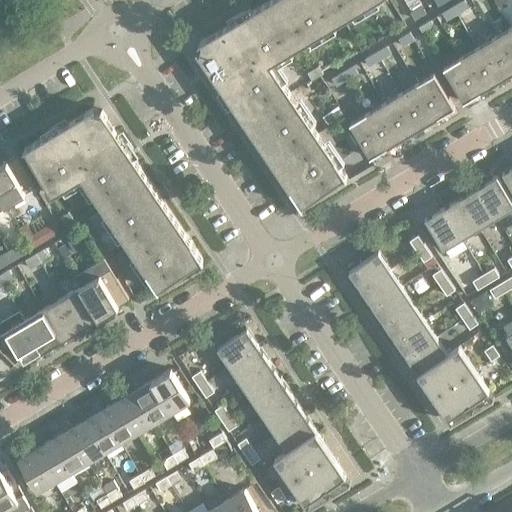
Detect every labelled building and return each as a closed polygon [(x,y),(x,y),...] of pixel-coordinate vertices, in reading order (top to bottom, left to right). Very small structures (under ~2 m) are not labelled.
[(300,45),(273,0),(268,0),(228,23),(248,57),(271,62),(300,45)] [(343,19),(331,0),(273,0),(300,45),(343,19)] [(331,0),(343,19),(375,0),(331,0)] [(469,6),(465,0),(461,0),(453,5),(458,12),(469,6)] [(422,4),(410,10),(415,18),(426,12),(422,4)] [(458,12),(453,5),(442,11),(447,19),(458,12)] [(435,26),(430,18),(419,25),(424,32),(435,26)] [(248,57),(228,23),(199,41),(200,42),(201,41),(202,42),(200,51),(199,52),(199,51),(198,51),(216,79),(248,57)] [(511,28),(510,26),(494,36),(511,66),(511,28)] [(410,31),(399,37),(403,45),(414,38),(410,31)] [(511,72),(511,66),(494,36),(477,46),(498,81),(511,72)] [(387,44),(376,51),(380,58),(391,52),(387,44)] [(498,81),(477,46),(461,56),(481,90),(498,81)] [(369,65),(380,58),(376,51),(365,57),(369,65)] [(481,90),(461,56),(443,66),(464,101),(481,90)] [(271,62),(248,57),(216,79),(244,120),(290,90),(271,62)] [(354,64),(343,70),(347,78),(358,71),(354,64)] [(312,79),(323,72),(319,65),(308,71),(312,79)] [(336,84),(347,78),(343,70),(332,77),(336,84)] [(434,72),(417,82),(437,117),(455,106),(434,72)] [(437,117),(417,82),(400,92),(421,126),(437,117)] [(318,131),(290,90),(244,120),(273,162),(318,131)] [(421,126),(400,92),(383,102),(404,136),(421,126)] [(404,136),(383,102),(367,111),(388,146),(404,136)] [(92,107),(69,121),(87,152),(118,132),(102,109),(101,110),(102,111),(101,111),(93,110),(92,108),(93,108),(92,107)] [(388,146),(367,111),(350,121),(370,156),(388,146)] [(87,152),(69,121),(24,147),(52,194),(82,176),(87,152)] [(347,174),(318,131),(273,162),(302,205),(347,174)] [(146,173),(118,132),(87,152),(82,176),(101,204),(146,173)] [(37,186),(18,154),(0,164),(0,192),(6,203),(37,186)] [(511,165),(502,171),(511,187),(511,165)] [(174,215),(146,173),(101,204),(129,246),(174,215)] [(511,199),(497,174),(479,185),(497,216),(511,207),(511,199)] [(497,216),(479,185),(461,195),(479,226),(497,216)] [(479,226),(461,195),(444,206),(462,237),(479,226)] [(462,237),(444,206),(425,217),(443,248),(462,237)] [(69,211),(61,215),(68,226),(75,222),(69,211)] [(203,257),(174,215),(129,246),(158,288),(203,257)] [(56,219),(45,225),(51,236),(62,229),(56,219)] [(425,244),(418,234),(410,239),(417,250),(425,244)] [(66,242),(58,246),(64,257),(72,252),(66,242)] [(19,244),(9,250),(14,258),(24,252),(19,244)] [(432,255),(425,244),(417,250),(424,260),(432,255)] [(51,255),(46,246),(36,252),(41,261),(51,255)] [(14,258),(9,250),(0,254),(0,258),(4,264),(14,258)] [(349,270),(361,288),(391,267),(379,250),(349,270)] [(41,261),(36,252),(26,258),(31,267),(41,261)] [(129,299),(111,267),(104,257),(74,275),(80,285),(99,317),(129,299)] [(494,266),(483,273),(488,282),(499,275),(494,266)] [(402,284),(391,267),(361,288),(372,305),(402,284)] [(448,278),(441,267),(433,273),(440,284),(448,278)] [(14,277),(9,268),(0,273),(0,276),(4,283),(14,277)] [(488,282),(483,273),(472,279),(477,288),(488,282)] [(511,286),(511,275),(501,281),(506,290),(511,286)] [(455,288),(448,278),(440,284),(447,294),(455,288)] [(506,290),(501,281),(490,288),(495,297),(506,290)] [(414,301),(402,284),(372,305),(384,321),(414,301)] [(99,317),(80,285),(62,296),(81,328),(99,317)] [(81,328),(62,296),(43,307),(62,339),(81,328)] [(425,318),(414,301),(384,321),(395,338),(425,318)] [(471,312),(464,301),(455,307),(463,317),(471,312)] [(62,339),(43,307),(25,318),(44,350),(62,339)] [(478,322),(471,312),(463,317),(470,328),(478,322)] [(44,350),(25,318),(6,329),(25,361),(44,350)] [(437,335),(425,318),(395,338),(407,355),(437,335)] [(217,347),(229,365),(259,344),(247,327),(217,347)] [(25,361),(6,329),(0,332),(0,361),(6,372),(25,361)] [(448,351),(437,335),(407,355),(418,371),(448,351)] [(459,343),(448,351),(418,371),(448,416),(490,388),(459,343)] [(271,361),(259,344),(229,365),(241,381),(271,361)] [(500,354),(493,344),(484,349),(492,360),(500,354)] [(282,378),(271,361),(241,381),(252,398),(282,378)] [(171,367),(152,379),(171,411),(190,399),(171,367)] [(200,369),(192,375),(199,385),(207,380),(200,369)] [(294,395),(282,378),(252,398),(264,415),(294,395)] [(171,411),(152,379),(135,389),(154,421),(171,411)] [(214,390),(207,380),(199,385),(206,396),(214,390)] [(154,421),(135,389),(119,398),(138,430),(154,421)] [(305,412),(294,395),(264,415),(275,432),(305,412)] [(138,430),(119,398),(102,408),(121,440),(138,430)] [(223,403),(215,408),(222,419),(230,413),(223,403)] [(121,440),(102,408),(86,418),(105,450),(121,440)] [(316,428),(305,412),(275,432),(286,448),(316,428)] [(237,424),(230,413),(222,419),(229,429),(237,424)] [(105,450),(86,418),(69,428),(88,460),(105,450)] [(88,460),(69,428),(53,438),(71,470),(88,460)] [(346,473),(316,428),(286,448),(274,456),(305,501),(346,473)] [(214,447),(227,439),(222,431),(209,438),(214,447)] [(246,437),(238,442),(245,453),(253,447),(246,437)] [(71,470),(53,438),(36,447),(55,479),(71,470)] [(55,479),(36,447),(19,458),(38,490),(55,479)] [(184,447),(173,453),(178,461),(188,455),(184,447)] [(213,447),(199,455),(204,463),(217,456),(213,447)] [(260,458),(253,447),(245,453),(252,463),(260,458)] [(178,461),(173,453),(163,459),(167,467),(178,461)] [(204,463),(199,455),(189,461),(194,470),(204,463)] [(151,466),(140,472),(145,481),(155,474),(151,466)] [(0,469),(0,509),(1,511),(23,511),(25,511),(24,510),(30,506),(23,494),(16,498),(0,469)] [(182,477),(177,469),(166,475),(171,483),(182,477)] [(145,481),(140,472),(130,479),(134,487),(145,481)] [(171,483),(166,475),(156,481),(161,489),(171,483)] [(278,485),(270,491),(277,501),(286,496),(278,485)] [(117,486),(107,492),(112,500),(122,494),(117,486)] [(259,511),(245,487),(225,499),(233,511),(259,511)] [(149,496),(144,488),(133,494),(138,503),(149,496)] [(112,500),(107,492),(97,498),(101,506),(112,500)] [(138,503),(133,494),(123,501),(128,509),(138,503)] [(233,511),(225,499),(209,509),(210,511),(233,511)]
